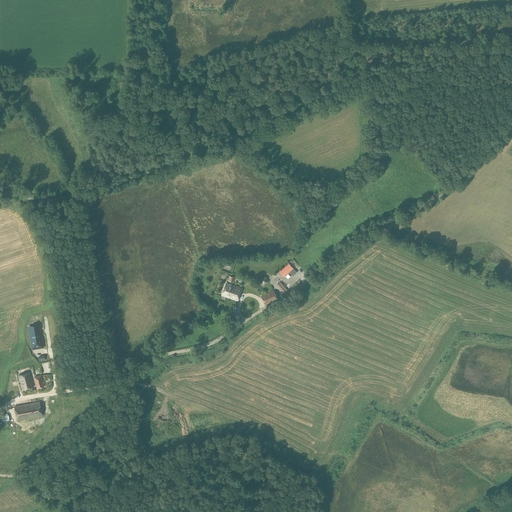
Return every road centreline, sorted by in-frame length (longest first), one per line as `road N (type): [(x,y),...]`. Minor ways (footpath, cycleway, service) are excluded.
road 1 (track): [(0,190),(80,194),(165,165),(349,80),(365,53),(511,47)]
road 2 (track): [(132,378),(159,355),(215,342),(359,235),(430,202)]
road 3 (track): [(132,378),(42,465),(16,479),(0,474)]
road 4 (track): [(0,411),(17,399),(132,378)]
